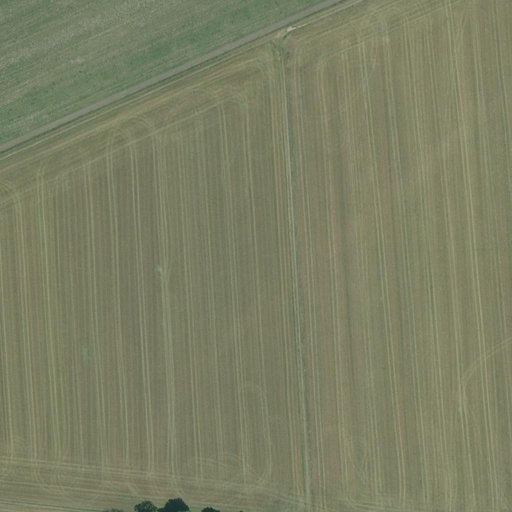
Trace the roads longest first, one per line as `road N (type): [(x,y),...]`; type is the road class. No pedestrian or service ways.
road 1 (track): [(280,35),(307,511)]
road 2 (track): [(358,0),(0,159)]
